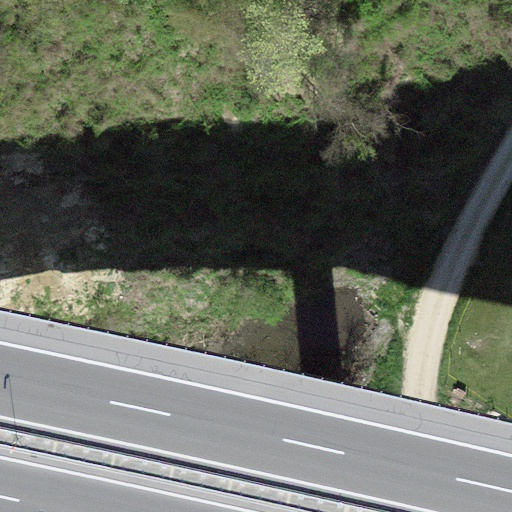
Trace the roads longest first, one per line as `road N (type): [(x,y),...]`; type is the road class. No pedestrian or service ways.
road 1 (motorway): [(511,492),(0,379)]
road 2 (track): [(427,511),(422,344),(511,155)]
